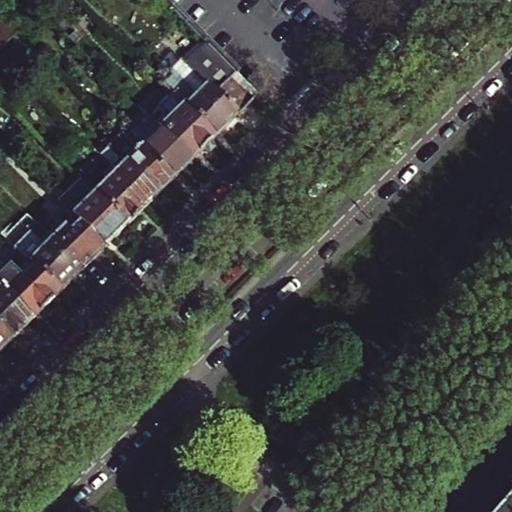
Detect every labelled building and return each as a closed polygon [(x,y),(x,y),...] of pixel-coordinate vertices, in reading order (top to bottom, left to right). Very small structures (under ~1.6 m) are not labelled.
[(0,31),(8,40),(19,29),(0,9),(0,31)] [(235,73),(229,78),(213,94),(179,60),(161,77),(165,81),(161,85),(180,104),(214,139),(252,101),(257,96),(235,73)] [(259,95),(267,87),(253,73),(245,81),(259,95)] [(153,123),(191,162),(214,139),(180,104),(166,119),(161,114),(153,123)] [(137,148),(170,183),(191,162),(153,123),(143,112),(122,133),(137,148)] [(119,157),(110,167),(147,205),(170,183),(137,148),(123,162),(119,157)] [(92,192),(126,227),(147,205),(110,167),(100,176),(104,181),(92,192)] [(58,203),(78,224),(103,249),(126,227),(92,192),(81,180),(58,203)] [(31,231),(14,248),(33,267),(59,293),(103,249),(78,224),(68,233),(58,222),(40,240),(31,231)] [(0,258),(0,287),(32,320),(59,293),(33,267),(21,279),(0,258)] [(0,332),(10,343),(32,320),(0,287),(0,332)] [(0,352),(10,343),(0,332),(0,352)] [(511,511),(511,497),(499,511),(511,511)]
